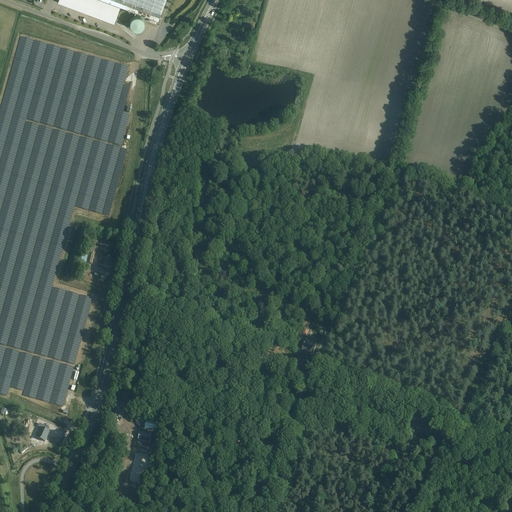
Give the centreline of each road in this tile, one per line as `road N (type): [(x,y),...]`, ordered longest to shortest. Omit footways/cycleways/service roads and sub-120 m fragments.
road 1 (secondary): [(50,511),(100,397),(151,158)]
road 2 (track): [(308,374),(121,304)]
road 3 (unclassified): [(162,56),(3,0)]
